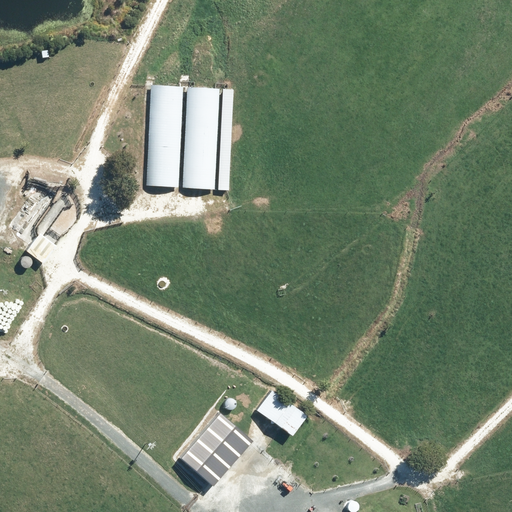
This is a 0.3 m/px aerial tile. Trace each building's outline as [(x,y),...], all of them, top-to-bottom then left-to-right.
[(183,88),(151,86),(146,189),(178,191),(183,88)] [(219,91),(187,90),(183,189),(215,191),(219,91)] [(234,93),(223,92),(218,192),(229,192),(234,93)] [(55,198),(37,186),(0,239),(0,243),(21,258),(7,279),(24,291),(38,271),(52,280),(63,264),(27,239),(55,198)] [(270,390),(255,412),(291,437),(306,414),(270,390)]
